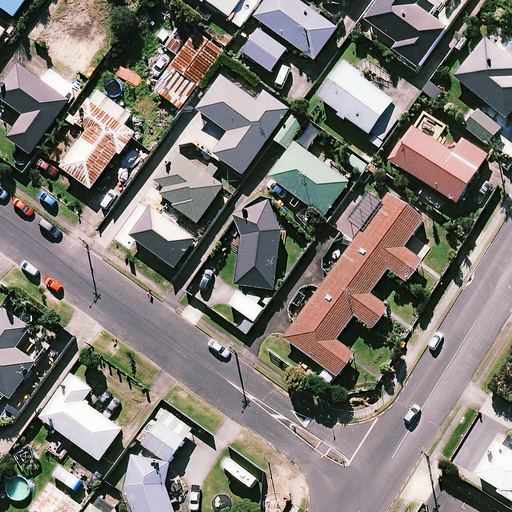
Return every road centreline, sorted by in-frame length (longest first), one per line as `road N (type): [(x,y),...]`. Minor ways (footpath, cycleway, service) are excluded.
road 1 (residential): [(0,219),(376,486)]
road 2 (residential): [(376,486),(511,262)]
